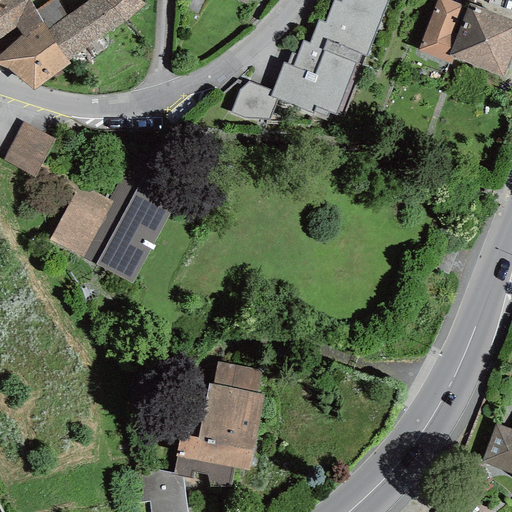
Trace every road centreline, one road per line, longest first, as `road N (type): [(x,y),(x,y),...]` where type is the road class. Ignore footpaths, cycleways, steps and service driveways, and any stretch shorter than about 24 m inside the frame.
road 1 (secondary): [(511,228),(445,393),(395,465),(347,511)]
road 2 (residential): [(157,105),(230,65),(296,0)]
road 3 (residential): [(0,88),(65,107),(157,105)]
